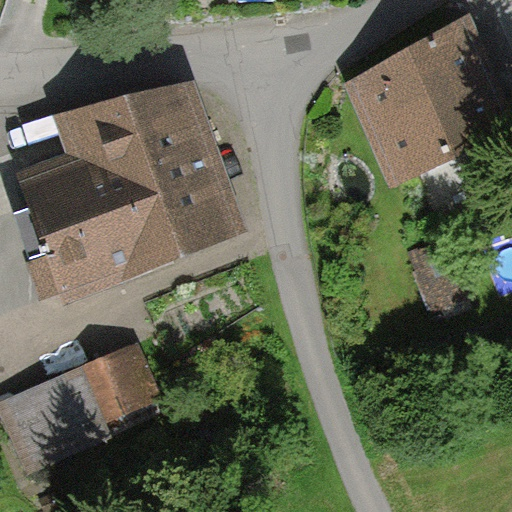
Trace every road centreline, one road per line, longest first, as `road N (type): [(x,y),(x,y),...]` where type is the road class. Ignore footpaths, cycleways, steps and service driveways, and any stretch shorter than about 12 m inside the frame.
road 1 (unclassified): [(398,511),(318,368),(254,55)]
road 2 (unclassified): [(0,76),(254,55)]
road 3 (unclassified): [(254,55),(328,45),(413,0)]
